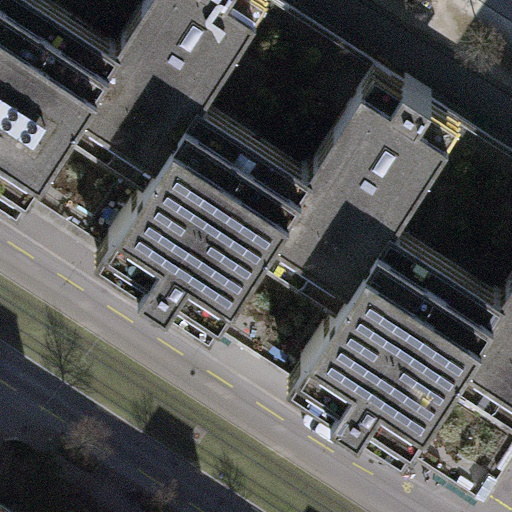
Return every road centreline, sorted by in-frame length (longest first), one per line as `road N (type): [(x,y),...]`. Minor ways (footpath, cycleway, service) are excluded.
road 1 (tertiary): [(431,511),(345,474),(0,245)]
road 2 (tertiary): [(0,365),(222,511)]
road 3 (unknown): [(374,442),(434,320)]
